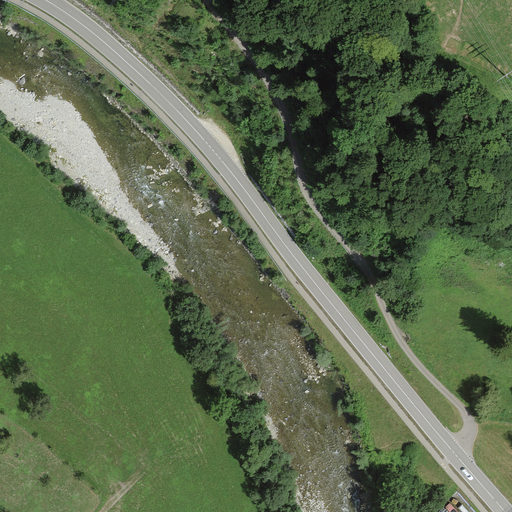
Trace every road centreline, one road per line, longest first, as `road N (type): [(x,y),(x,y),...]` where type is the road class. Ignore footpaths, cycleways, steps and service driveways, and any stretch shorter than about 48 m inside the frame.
road 1 (primary): [(48,0),(186,115),(317,288),(506,511)]
road 2 (track): [(458,458),(468,418),(394,330),(371,275),(308,194),(269,83),(206,0)]
